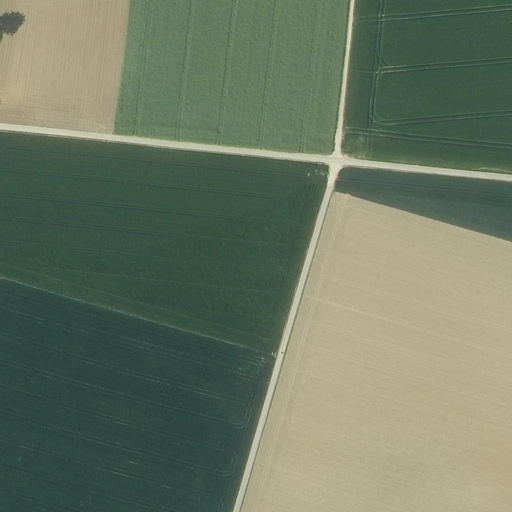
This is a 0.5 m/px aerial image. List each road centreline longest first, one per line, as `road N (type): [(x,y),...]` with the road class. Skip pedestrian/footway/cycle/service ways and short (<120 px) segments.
road 1 (track): [(350,0),(334,161),(235,511)]
road 2 (track): [(511,180),(0,128)]
